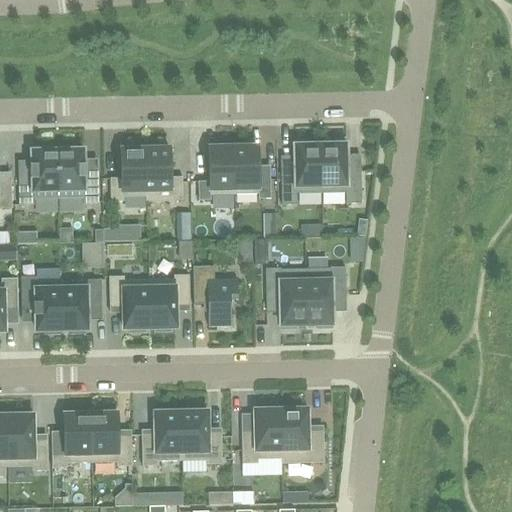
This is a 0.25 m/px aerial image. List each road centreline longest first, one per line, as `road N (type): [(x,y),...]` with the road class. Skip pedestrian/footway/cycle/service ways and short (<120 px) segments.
road 1 (residential): [(411,100),(0,110)]
road 2 (residential): [(0,376),(375,370)]
road 3 (residential): [(411,100),(375,370)]
road 4 (residential): [(375,370),(362,511)]
